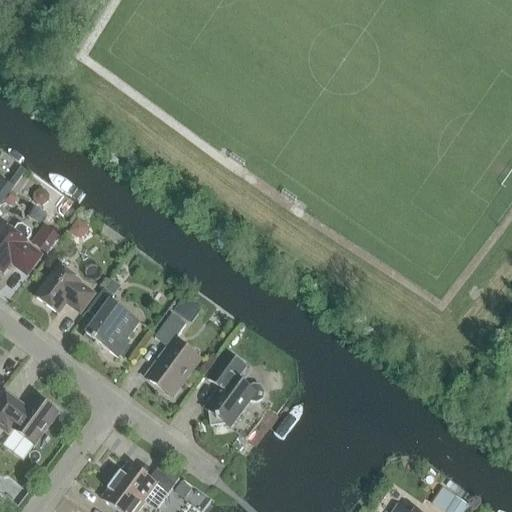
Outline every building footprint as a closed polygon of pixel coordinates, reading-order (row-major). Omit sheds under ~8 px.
[(2,180),(0,182),(0,208),(14,189),(2,180)] [(49,197),(45,191),(38,191),(33,195),(32,201),(36,207),(42,208),(48,203),(49,197)] [(77,240),(84,239),(88,233),(78,225),(70,236),(77,240)] [(2,226),(0,229),(0,273),(2,275),(10,265),(26,277),(41,257),(24,245),(26,243),(30,237),(30,233),(22,227),(17,227),(13,234),(2,226)] [(47,257),(60,239),(43,227),(30,244),(47,257)] [(80,315),(94,296),(79,285),(80,284),(58,268),(35,299),(57,315),(67,301),(72,305),(70,308),(80,315)] [(117,359),(129,343),(126,341),(139,324),(110,302),(121,287),(111,280),(87,313),(96,320),(85,335),(117,359)] [(183,300),(173,313),(189,324),(198,311),(183,300)] [(171,399),(199,361),(173,342),(185,326),(171,316),(154,340),(167,349),(145,380),(171,399)] [(248,389),(236,381),(245,369),(225,354),(206,380),(219,389),(203,410),(209,415),(215,414),(216,416),(214,417),(215,422),(216,421),(217,427),(224,426),(230,430),(250,402),(256,403),(261,400),(263,394),(259,388),(248,389)] [(23,414),(14,408),(17,403),(5,394),(0,401),(0,430),(8,436),(12,431),(34,447),(57,415),(35,398),(23,414)] [(113,482),(143,505),(144,504),(154,511),(155,511),(179,480),(159,466),(148,481),(127,465),(120,474),(119,473),(113,482)] [(137,511),(143,505),(113,482),(106,491),(107,492),(101,501),(115,511),(137,511)] [(455,498),(445,511),(465,511),(469,507),(455,498)]
